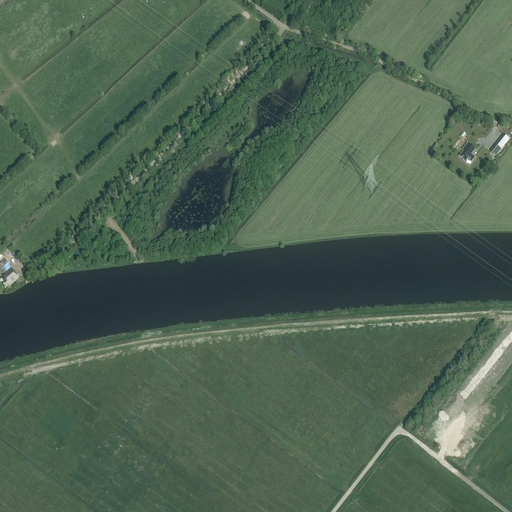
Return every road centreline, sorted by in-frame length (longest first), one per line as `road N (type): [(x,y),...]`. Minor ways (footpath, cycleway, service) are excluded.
road 1 (unclassified): [(284,27),(64,252),(32,273)]
road 2 (unclassified): [(511,124),(480,119),(388,64),(284,27)]
road 3 (unclassified): [(333,511),(397,429),(412,440)]
